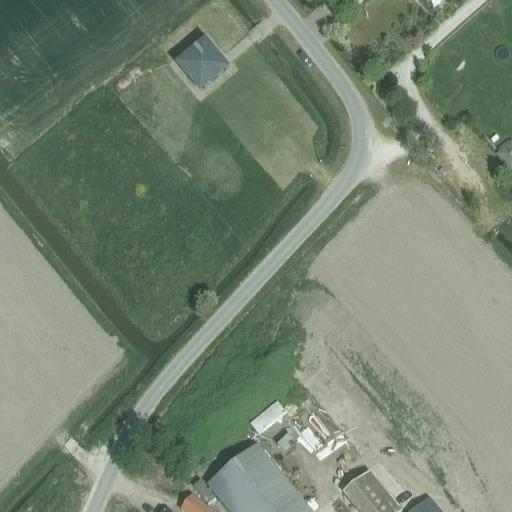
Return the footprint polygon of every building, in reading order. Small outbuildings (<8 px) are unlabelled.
[(205,44),(179,66),(201,92),(227,70),(205,44)] [(511,171),(511,170),(511,143),(499,151),(511,171)] [(260,435),(290,416),(282,404),(253,423),(260,435)] [(308,511),(257,448),(208,487),(228,511),(308,511)] [(399,511),(368,473),(341,494),(355,511),(399,511)] [(210,511),(187,485),(166,511),(210,511)]
